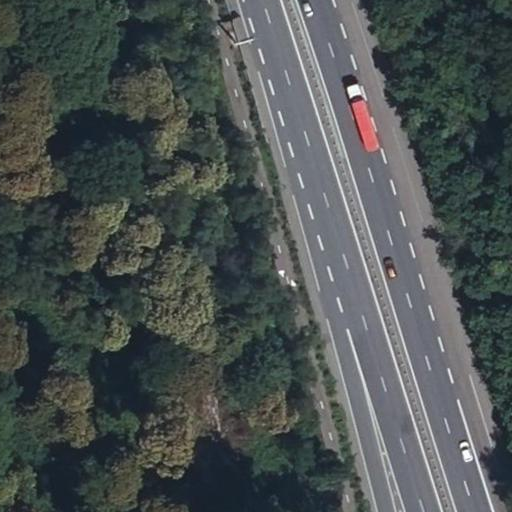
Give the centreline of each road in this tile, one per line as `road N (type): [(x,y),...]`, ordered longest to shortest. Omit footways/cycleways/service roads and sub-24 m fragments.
road 1 (trunk): [(413,333),(307,0)]
road 2 (trunk): [(262,0),(363,324)]
road 3 (trunk): [(363,324),(423,511)]
road 4 (trunk): [(495,511),(413,333)]
road 5 (trunk): [(363,324),(367,432),(386,511)]
road 6 (trunk): [(473,511),(413,333)]
